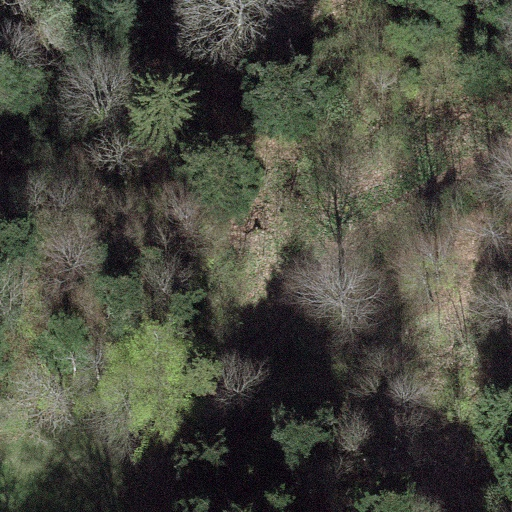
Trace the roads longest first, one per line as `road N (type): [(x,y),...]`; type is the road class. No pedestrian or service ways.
road 1 (track): [(170,511),(188,454),(270,314),(335,248),(511,147)]
road 2 (track): [(0,493),(188,454)]
